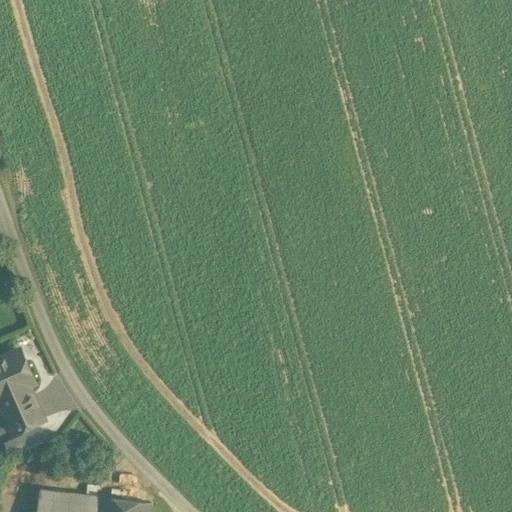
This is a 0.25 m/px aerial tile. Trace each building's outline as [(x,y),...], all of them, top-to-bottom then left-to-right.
[(0,397),(5,409),(34,397),(29,385),(34,383),(20,350),(0,358),(0,397)] [(34,397),(5,409),(14,431),(44,418),(34,397)] [(39,428),(17,437),(22,448),(44,438),(39,428)] [(22,448),(17,437),(8,441),(13,452),(22,448)] [(102,511),(105,496),(44,488),(40,511),(102,511)] [(105,496),(102,511),(150,511),(151,502),(105,496)]
